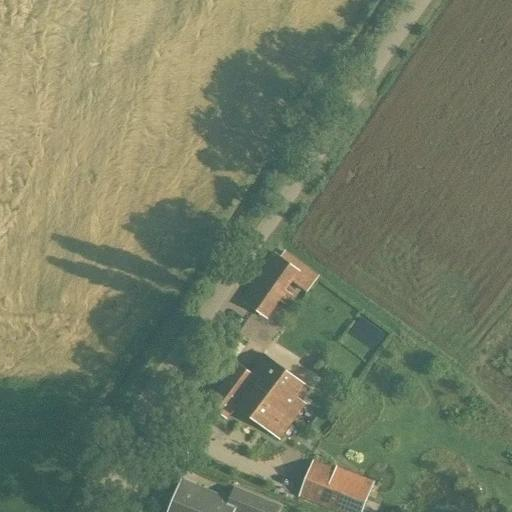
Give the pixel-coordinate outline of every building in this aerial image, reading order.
[(285,290),(297,272),(299,270),(282,258),(275,253),(261,273),(242,301),(268,320),(279,302),(288,307),(294,296),(285,290)] [(216,358),(207,353),(199,365),(208,369),(216,358)] [(238,365),(232,373),(245,382),(248,379),(275,398),(273,401),(295,417),(305,403),(300,399),(308,387),(265,356),(251,374),(238,365)] [(245,382),(232,373),(208,406),(225,418),(234,405),(279,438),(295,417),(273,401),(275,398),(248,379),(245,382)] [(299,497),(335,511),(361,511),(373,485),(313,461),(299,497)] [(211,506),(216,493),(183,478),(166,511),(216,511),(218,509),(211,506)] [(230,500),(216,493),(211,506),(218,509),(216,511),(233,511),(235,508),(243,511),(278,511),(280,509),(235,488),(230,500)]
